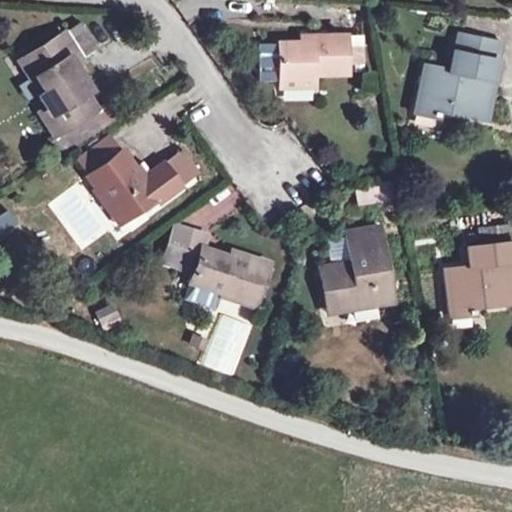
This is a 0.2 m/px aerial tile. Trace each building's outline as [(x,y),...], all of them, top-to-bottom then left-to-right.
[(82,23),(62,35),(73,52),(76,57),(96,45),(82,23)] [(61,33),(25,56),(46,90),(41,93),(40,94),(48,106),(40,111),(55,135),(49,139),(58,154),(115,118),(105,103),(97,108),(87,92),(91,89),(75,63),(70,55),(73,53),(73,52),(62,35),(61,33)] [(454,51),(466,54),(469,37),(457,34),(454,51)] [(362,35),(346,36),(346,65),(363,65),(362,35)] [(301,43),(278,43),(279,81),(313,80),(312,74),(346,73),(346,65),(346,36),(311,36),(311,42),(301,43)] [(499,43),(469,37),(466,54),(454,51),(450,69),(425,64),(415,112),(438,116),(441,102),(450,104),(448,111),(485,119),(498,60),(496,60),(499,43)] [(258,81),(279,81),(278,43),(258,44),(258,81)] [(73,53),(70,55),(75,63),(78,61),(76,57),(73,53)] [(46,90),(25,56),(20,60),(41,93),(46,90)] [(87,175),(121,150),(110,135),(76,160),(87,175)] [(181,149),(163,163),(180,186),(199,172),(181,149)] [(180,186),(163,163),(149,173),(142,178),(134,168),(121,150),(87,175),(122,222),(155,197),(158,202),(180,186)] [(134,168),(142,178),(149,173),(142,162),(134,168)] [(355,186),(356,205),(394,203),(392,184),(355,186)] [(230,185),(209,203),(222,218),(243,200),(230,185)] [(180,265),(192,230),(174,224),(162,260),(180,265)] [(393,301),(379,226),(345,232),(351,269),(340,271),(340,267),(319,271),(325,306),(374,298),(375,304),(393,301)] [(480,229),(482,245),(511,241),(511,232),(511,226),(480,229)] [(256,297),(268,263),(232,251),(231,257),(203,248),(207,235),(192,230),(180,265),(195,270),(191,282),(220,292),(223,285),(256,297)] [(511,301),(511,241),(482,245),(468,246),(471,265),(445,268),(451,316),(474,314),(473,299),(482,298),(483,305),(511,301)] [(375,304),(374,298),(325,306),(326,313),(375,304)] [(101,330),(121,320),(112,303),(92,313),(101,330)]
